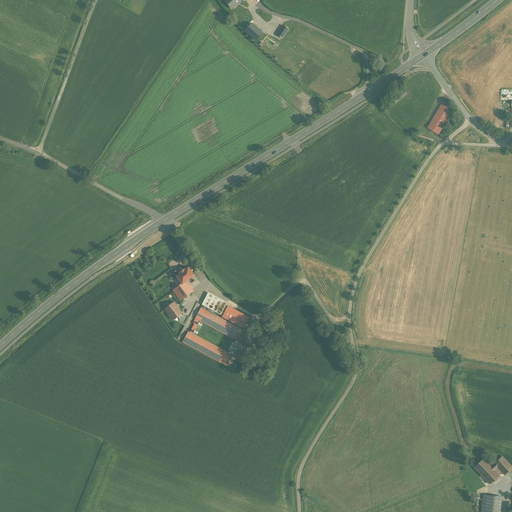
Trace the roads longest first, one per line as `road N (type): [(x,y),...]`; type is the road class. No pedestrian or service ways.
road 1 (unclassified): [(471,120),(436,149),(361,268),(349,317),(353,379),(302,463),(298,511)]
road 2 (secondary): [(164,220),(424,54)]
road 3 (secondary): [(0,345),(164,220)]
road 4 (unclassified): [(96,0),(37,153)]
road 5 (unclassified): [(164,220),(37,153)]
